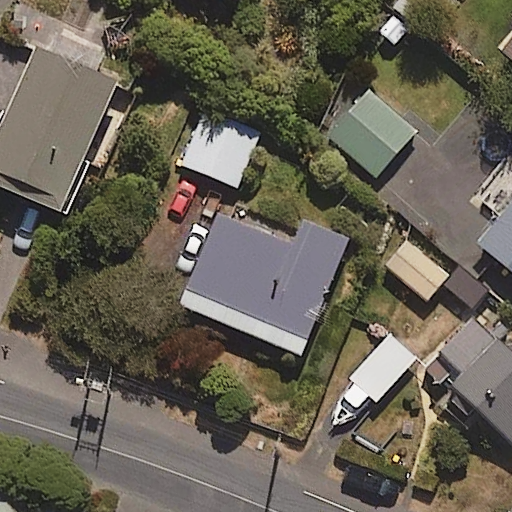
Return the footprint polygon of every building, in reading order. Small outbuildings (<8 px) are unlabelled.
[(91,66),(101,44),(47,20),(0,125),(0,182),(60,209),(118,78),(91,66)] [(376,176),(416,128),(369,88),(329,137),(376,176)] [(238,187),(260,131),(201,107),(178,163),(238,187)] [(511,200),(506,207),(478,241),(511,269),(511,200)] [(299,219),(292,238),(221,209),(182,304),(301,352),(348,239),(299,219)] [(383,265),(425,300),(448,272),(406,237),(383,265)] [(511,451),(511,348),(470,313),(424,367),(454,393),(444,404),(465,421),(470,415),(511,451)] [(377,401),(416,358),(390,335),(351,378),(377,401)] [(0,511),(52,511),(55,504),(0,488),(0,511)]
